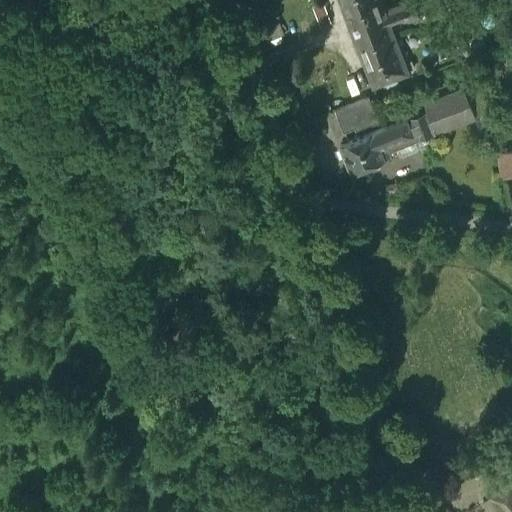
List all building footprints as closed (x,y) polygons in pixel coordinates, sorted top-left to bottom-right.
[(408,73),(389,22),(384,11),(380,0),(339,0),(373,86),(408,73)] [(412,0),(384,11),(389,22),(405,16),(407,21),(419,17),(412,0)] [(435,133),(475,117),(469,101),(464,89),(424,104),(427,111),(427,113),(435,133)] [(485,94),(469,101),(475,117),(489,112),(485,94)] [(335,110),(343,131),(355,127),(356,130),(378,121),(369,97),(335,110)] [(418,114),(406,119),(412,133),(393,141),(396,148),(435,133),(427,113),(419,116),(418,114)] [(379,146),(393,141),(412,133),(406,119),(340,144),(351,171),(384,158),(379,146)] [(389,151),(396,148),(393,141),(379,146),(384,158),(391,155),(389,151)] [(511,148),(497,152),(502,178),(511,176),(511,148)] [(511,511),(511,480),(484,501),(492,511),(511,511)]
